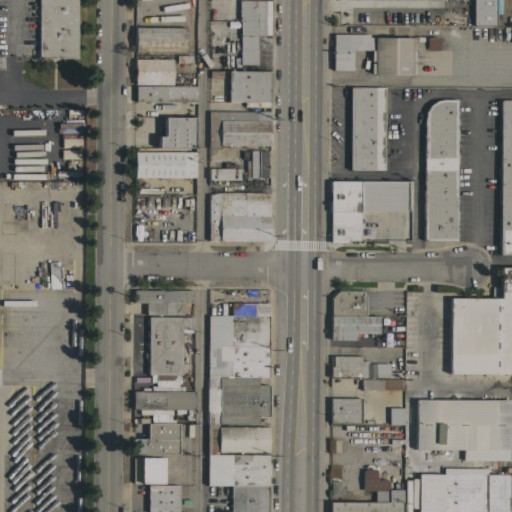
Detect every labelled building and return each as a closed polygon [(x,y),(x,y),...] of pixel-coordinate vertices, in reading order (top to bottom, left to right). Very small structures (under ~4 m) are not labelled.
[(75,0),(75,57),(37,57),(37,0),(75,0)] [(225,71),(225,65),(224,65),(224,56),(208,57),(208,28),(206,28),(206,19),(216,19),(215,1),(269,0),(269,35),(255,35),(256,64),(246,64),(246,66),(254,66),(254,71),(227,71),(225,71)] [(493,0),(493,25),(471,25),(471,16),(468,16),(468,8),(470,8),(470,0),(493,0)] [(184,27),(184,52),(134,51),(134,27),(184,27)] [(367,34),(367,37),(370,37),(370,49),(350,49),(350,70),(331,70),(331,34),(367,34)] [(371,74),(371,37),(373,37),(373,36),(383,36),(383,37),(410,37),(410,41),(422,41),(422,50),(409,50),(409,74),(371,74)] [(437,38),(436,50),(424,50),(424,37),(437,38)] [(171,59),(171,85),(133,84),(133,59),(171,59)] [(268,71),(269,101),(267,101),(243,101),(227,101),(227,71),(254,71),(268,71)] [(194,86),(194,101),(134,101),(134,86),(194,86)] [(348,87),(383,87),(383,169),(348,169),(348,87)] [(454,118),(456,118),(456,124),(454,124),(454,130),(456,130),(456,140),(455,140),(455,153),(456,153),(456,163),(455,163),(454,176),(456,176),(456,186),(454,186),(454,211),(456,211),(456,222),(454,222),(454,240),(422,240),(422,122),(423,112),(428,105),(435,100),(442,99),(454,99),(454,118)] [(511,253),(511,254),(498,254),(498,235),(496,235),(496,225),(498,225),(498,200),(496,200),(496,190),(498,190),(498,177),(496,177),(496,166),(498,166),(498,153),(496,153),(496,142),(498,142),(498,129),(496,129),(496,118),(499,118),(499,100),(511,100),(511,253)] [(207,111),(268,111),(268,120),(207,119),(207,111)] [(161,134),(161,118),(162,118),(162,117),(193,117),(193,134),(162,134),(161,134)] [(268,120),(268,145),(217,145),(217,149),(207,148),(207,119),(268,120)] [(193,134),(193,148),(156,148),(156,136),(162,136),(162,134),(193,134)] [(79,138),(79,147),(60,147),(60,138),(79,138)] [(79,150),(79,159),(60,159),(60,150),(79,150)] [(266,177),(244,177),(244,160),(249,160),(249,150),(266,150),(266,177)] [(193,152),(193,178),(133,177),(133,151),(193,152)] [(238,168),(238,179),(207,179),(207,168),(238,168)] [(406,181),(406,210),(358,210),(358,240),(348,240),(348,243),(328,243),(329,181),(406,181)] [(260,193),(268,193),(267,241),(206,240),(207,194),(219,192),(260,193)] [(511,374),(447,374),(448,298),(498,298),(498,267),(511,267),(511,374)] [(191,290),(191,302),(181,302),(181,315),(142,314),(142,302),(132,302),(132,290),(191,290)] [(329,315),(329,297),(336,291),(363,291),(363,294),(365,294),(365,316),(329,315)] [(229,315),(229,303),(267,303),(267,315),(229,315)] [(267,346),(205,346),(205,315),(229,315),(267,315),(267,346)] [(377,316),(377,333),(354,333),(354,340),(328,340),(329,315),(365,316),(377,316)] [(192,317),(192,329),(180,329),(179,375),(146,375),(146,357),(143,357),(143,352),(146,352),(146,316),(192,317)] [(266,355),(268,355),(268,369),(266,369),(266,377),(256,376),(205,376),(205,346),(267,346),(266,355)] [(329,377),(329,355),(359,356),(359,360),(367,360),(367,377),(329,377)] [(256,376),(256,385),(266,385),(266,416),(256,416),(256,424),(216,424),(205,424),(205,376),(256,376)] [(401,379),(400,390),(360,390),(360,379),(401,379)] [(193,391),(193,409),(131,409),(131,391),(193,391)] [(359,398),(359,423),(328,423),(329,398),(359,398)] [(508,400),(507,460),(462,460),(462,449),(414,449),(414,399),(508,400)] [(387,412),(384,412),(384,409),(387,409),(387,407),(402,407),(402,424),(387,424),(387,412)] [(179,423),(179,430),(177,430),(176,454),(131,454),(131,438),(146,438),(146,423),(179,423)] [(216,424),(216,427),(266,427),(266,451),(215,451),(215,454),(205,454),(205,424),(216,424)] [(205,485),(205,454),(266,455),(266,464),(268,464),(268,476),(266,476),(266,485),(229,485),(205,485)] [(163,483),(132,483),(132,457),(163,458),(163,483)] [(373,490),(362,490),(362,470),(374,470),(374,480),(387,480),(387,490),(401,490),(401,502),(373,502),(373,490)] [(485,474),(507,474),(507,511),(466,511),(416,511),(417,473),(442,473),(485,474)] [(329,477),(339,477),(339,488),(342,488),(342,496),(329,496),(329,477)] [(146,511),(146,485),(177,485),(177,486),(179,486),(179,494),(177,494),(177,511),(146,511)] [(268,485),(268,492),(266,492),(266,511),(229,511),(229,485),(266,485),(268,485)] [(401,502),(401,511),(328,511),(328,502),(347,502),(347,488),(354,488),(354,494),(366,494),(366,502),(373,502),(401,502)]
